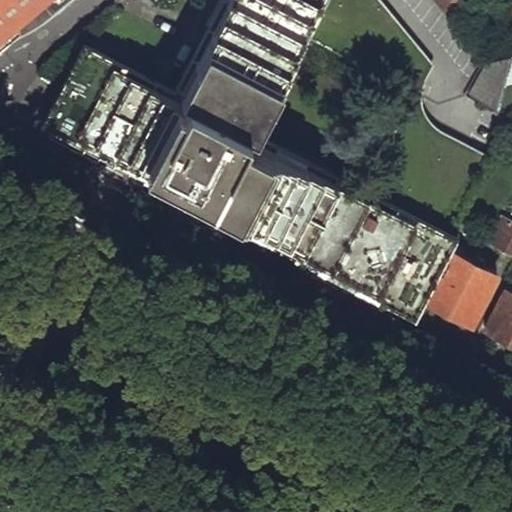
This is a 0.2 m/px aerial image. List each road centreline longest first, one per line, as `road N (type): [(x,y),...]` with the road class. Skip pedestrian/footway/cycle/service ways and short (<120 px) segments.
road 1 (secondary): [(511,437),(0,170)]
road 2 (secondary): [(0,447),(114,507)]
